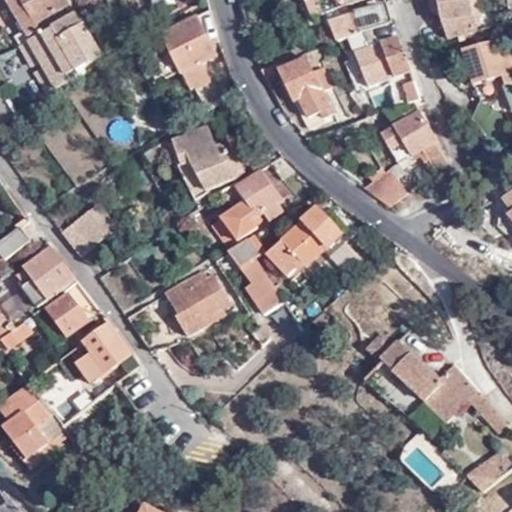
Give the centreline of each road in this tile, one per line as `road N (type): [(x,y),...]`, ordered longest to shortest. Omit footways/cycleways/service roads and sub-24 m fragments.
road 1 (unclassified): [(511,312),(321,176),(279,131),(252,88),(221,0)]
road 2 (residential): [(0,163),(148,367),(190,408)]
